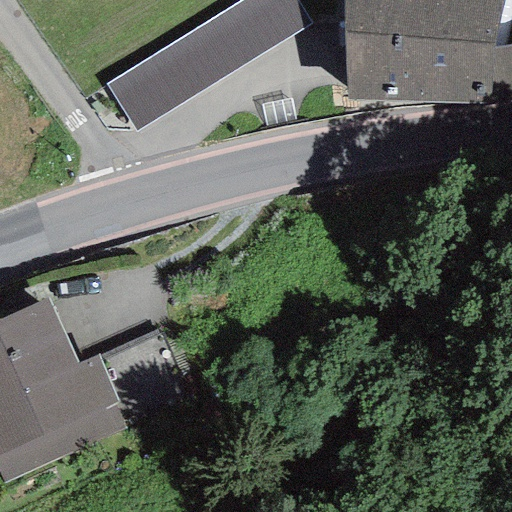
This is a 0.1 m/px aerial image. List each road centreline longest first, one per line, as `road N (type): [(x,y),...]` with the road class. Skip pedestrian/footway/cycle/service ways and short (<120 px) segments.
road 1 (secondary): [(136,195),(320,154),(511,125)]
road 2 (residential): [(136,195),(0,9)]
road 3 (secondary): [(0,246),(136,195)]
